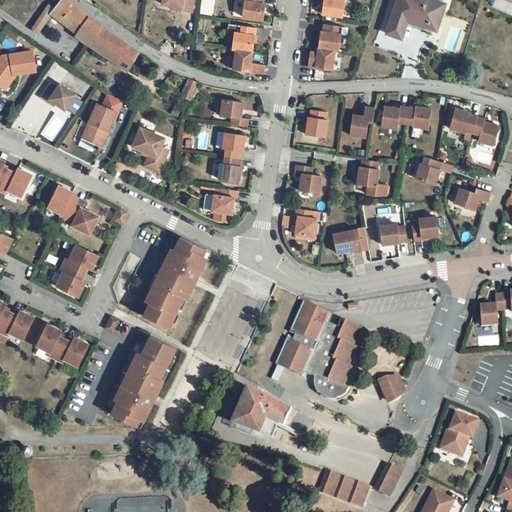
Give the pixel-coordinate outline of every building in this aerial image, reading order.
[(128,70),(140,53),(89,17),(90,16),(67,0),(61,0),(55,9),(51,15),(78,34),(77,35),(128,70)] [(162,0),(162,4),(182,7),(181,10),(192,12),(193,0),(162,0)] [(263,5),(263,0),(248,0),(248,3),(245,2),(242,19),(263,22),(265,5),(263,5)] [(338,0),(323,0),(322,16),(342,19),(344,3),(342,2),(339,2),(338,0)] [(437,31),(446,4),(434,0),(396,0),(385,33),(400,38),(406,21),(437,31)] [(44,10),(39,18),(46,22),(51,15),(55,9),(49,4),(44,10)] [(511,42),(511,14),(502,11),(492,34),(511,42)] [(39,18),(31,29),(38,34),(46,22),(39,18)] [(427,28),(406,21),(405,24),(426,31),(427,28)] [(240,35),(241,28),(229,26),(228,35),(234,36),(234,35),(240,35)] [(321,33),(318,49),(335,52),(339,52),(341,36),(338,36),(339,28),(324,26),(323,33),(321,33)] [(236,51),(252,53),(256,30),(241,28),(240,35),(234,35),(234,36),(232,51),(236,51)] [(335,52),(318,49),(317,55),(310,54),(308,68),(332,72),(335,52)] [(252,53),(236,51),(233,71),(264,76),(265,68),(251,66),(252,53)] [(0,84),(8,83),(13,75),(16,75),(35,72),(32,52),(2,57),(0,59),(0,84)] [(8,83),(0,84),(0,86),(5,90),(16,75),(13,75),(8,83)] [(198,82),(189,79),(181,96),(190,100),(198,82)] [(75,95),(60,85),(56,89),(50,84),(41,97),(48,102),(49,100),(55,104),(65,111),(75,95)] [(105,98),(119,104),(121,100),(107,95),(105,98)] [(102,107),(115,113),(119,104),(105,98),(102,107)] [(243,103),(223,100),(221,116),(232,117),(231,125),(247,127),(248,119),(241,118),(243,103)] [(102,107),(97,105),(82,139),(101,147),(115,113),(102,107)] [(405,123),(407,107),(400,106),(399,108),(383,107),(381,127),(397,129),(398,122),(405,123)] [(415,108),(407,107),(405,123),(412,124),(412,127),(428,129),(432,109),(415,106),(415,108)] [(374,108),(365,107),(363,116),(352,115),(349,135),(365,137),(368,122),(372,123),(374,108)] [(471,114),(456,109),(450,129),(466,133),(466,131),(473,133),(478,118),(471,116),(471,114)] [(328,112),(311,110),(310,117),(309,117),(306,135),(325,137),(328,120),(326,120),(328,112)] [(485,121),(478,118),(473,133),(480,135),(478,142),(494,147),(500,127),(484,123),(485,121)] [(148,157),(148,158),(163,164),(169,151),(161,147),(165,139),(141,128),(133,147),(142,151),(149,155),(148,157)] [(223,149),(225,133),(218,132),(216,148),(223,149)] [(245,136),(225,133),(223,149),(226,149),(225,156),(241,159),(242,152),(243,152),(245,136)] [(241,159),(225,156),(224,164),(221,163),(219,179),(239,182),(241,166),(240,166),(241,159)] [(439,162),(424,157),(422,164),(420,164),(415,179),(434,185),(439,170),(447,172),(450,165),(439,162)] [(144,166),(159,173),(163,164),(148,158),(144,166)] [(5,162),(0,159),(0,189),(9,170),(3,167),(5,162)] [(378,162),(362,160),(361,167),(360,167),(357,185),(368,186),(367,194),(375,195),(386,195),(386,189),(376,187),(378,169),(377,169),(378,162)] [(312,167),(296,165),(295,173),(302,174),(299,191),(318,194),(321,176),(311,175),(312,167)] [(16,173),(9,170),(0,189),(7,193),(8,190),(22,197),(32,175),(18,168),(16,173)] [(73,193),(59,186),(48,207),(62,214),(60,217),(67,220),(77,201),(70,197),(71,195),(73,193)] [(238,191),(222,188),(221,196),(214,195),(212,211),(216,211),(215,220),(229,222),(230,214),(233,214),(235,198),(237,198),(238,191)] [(487,202),(490,193),(476,188),(474,192),(459,188),(454,204),(474,210),(478,199),(487,202)] [(84,204),(77,201),(67,220),(74,224),(73,226),(88,233),(98,216),(81,208),(84,204)] [(312,211),(296,209),(295,216),(297,217),(294,234),(314,237),(316,219),(311,218),(311,217),(312,211)] [(127,213),(121,210),(116,219),(122,222),(127,213)] [(435,217),(417,219),(418,225),(411,226),(413,242),(421,241),(420,239),(438,236),(435,217)] [(396,225),(378,227),(380,247),(405,243),(403,227),(396,228),(396,225)] [(0,251),(1,250),(5,253),(12,239),(0,232),(0,251)] [(360,252),(357,236),(350,237),(349,232),(332,235),(335,254),(352,251),(352,253),(360,252)] [(207,251),(181,238),(175,252),(172,251),(166,264),(155,286),(154,285),(151,291),(148,298),(152,300),(149,306),(143,318),(168,332),(172,325),(171,325),(183,300),(187,302),(197,281),(195,280),(201,268),(203,270),(208,260),(204,258),(207,251)] [(64,264),(84,274),(87,267),(92,270),(98,255),(77,245),(77,246),(71,243),(66,253),(67,257),(64,264)] [(155,286),(166,264),(162,262),(148,290),(151,291),(154,285),(155,286)] [(57,286),(78,297),(85,283),(80,280),(84,274),(64,264),(60,271),(58,270),(56,271),(51,280),(52,283),(57,286)] [(197,281),(203,270),(201,268),(195,280),(197,281)] [(510,294),(503,294),(504,310),(511,309),(511,312),(511,311),(511,291),(510,291),(510,294)] [(504,310),(503,294),(495,294),(496,304),(480,305),(481,326),(498,325),(497,311),(504,310)] [(7,304),(0,300),(0,329),(2,331),(12,311),(5,308),(7,304)] [(175,327),(187,302),(183,300),(171,325),(172,325),(175,327)] [(327,322),(331,314),(303,301),(275,364),(303,377),(304,374),(306,370),(316,374),(314,377),(314,381),(314,385),(314,388),(316,392),(318,394),(319,393),(319,394),(320,395),(321,396),(323,398),(325,399),(329,400),(331,401),(336,401),(337,400),(339,399),(341,398),(343,397),(344,396),(346,395),(346,394),(349,391),(350,389),(343,386),(351,367),(348,366),(356,346),(353,345),(361,327),(354,324),(342,318),(338,327),(327,322)] [(19,314),(12,311),(2,331),(9,334),(11,332),(25,339),(35,318),(20,311),(19,314)] [(118,321),(111,318),(106,329),(112,332),(118,321)] [(61,331),(48,325),(37,346),(51,352),(49,355),(56,359),(65,339),(59,336),(61,331)] [(72,343),(65,339),(56,359),(63,362),(64,359),(78,366),(89,344),(74,337),(72,343)] [(174,350),(150,338),(140,355),(136,353),(133,360),(131,365),(132,366),(121,387),(114,401),(117,402),(110,415),(135,427),(139,420),(143,422),(147,413),(145,412),(150,401),(153,402),(163,382),(159,380),(171,357),(172,357),(175,350),(174,350)] [(163,382),(174,359),(172,357),(171,357),(159,380),(163,382)] [(133,360),(130,359),(117,385),(121,387),(132,366),(131,365),(133,360)] [(381,383),(379,384),(387,401),(388,402),(390,402),(393,402),(395,401),(396,401),(399,399),(401,397),(403,395),(404,390),(404,386),(403,383),(401,380),(398,378),(393,377),(391,377),(390,377),(389,377),(386,379),(385,379),(385,380),(384,380),(384,381),(382,381),(381,383)] [(292,411),(248,388),(230,428),(257,438),(260,434),(272,439),(279,424),(285,427),(292,411)] [(147,413),(153,402),(150,401),(145,412),(147,413)] [(478,421),(456,413),(450,429),(447,428),(444,440),(448,441),(445,451),(462,457),(470,437),(472,438),(478,421)] [(448,441),(444,440),(440,449),(445,451),(448,441)] [(22,463),(25,463),(27,463),(29,462),(31,460),(32,458),(32,456),(32,454),(30,451),(29,450),(27,449),(24,449),(22,450),(20,451),(18,453),(18,455),(18,457),(19,460),(20,461),(22,463)] [(402,471),(388,464),(375,492),(389,499),(402,471)] [(363,511),(372,490),(326,472),(317,494),(361,511),(363,511)] [(511,475),(510,481),(505,479),(498,497),(510,502),(507,510),(511,511),(511,475)] [(448,511),(454,501),(434,491),(422,511),(448,511)] [(167,511),(167,496),(117,498),(117,511),(167,511)]
